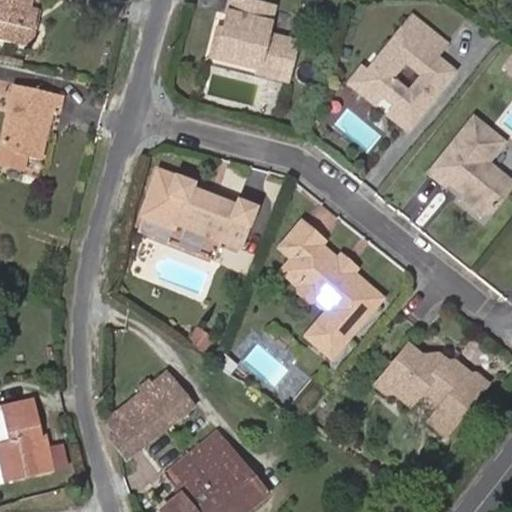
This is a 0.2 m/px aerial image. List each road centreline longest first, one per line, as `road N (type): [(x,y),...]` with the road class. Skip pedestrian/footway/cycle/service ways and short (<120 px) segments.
road 1 (residential): [(132,116),(83,322),(90,417),(114,511)]
road 2 (residential): [(451,275),(302,157),(132,116)]
road 3 (unknown): [(86,296),(185,354),(284,474)]
